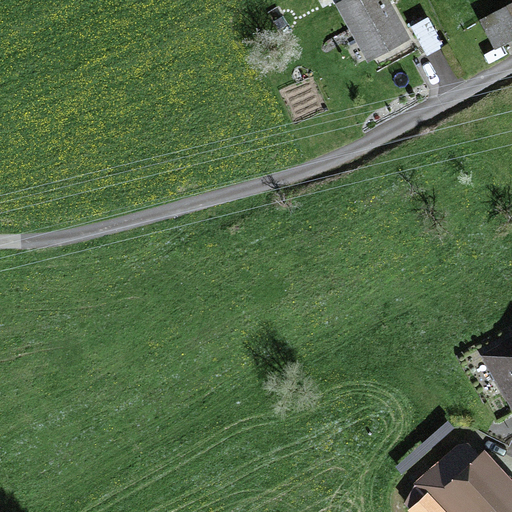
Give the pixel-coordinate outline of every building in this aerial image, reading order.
[(343,0),(339,2),(370,57),(408,35),(388,0),(343,0)] [(511,33),(511,21),(505,8),(482,20),(494,43),(511,33)] [(411,26),(427,53),(443,43),(427,17),(411,26)] [(511,338),(485,353),(511,402),(511,338)] [(473,511),(511,511),(511,496),(466,444),(420,486),(406,501),(415,511),(462,511),(469,507),(473,511)]
